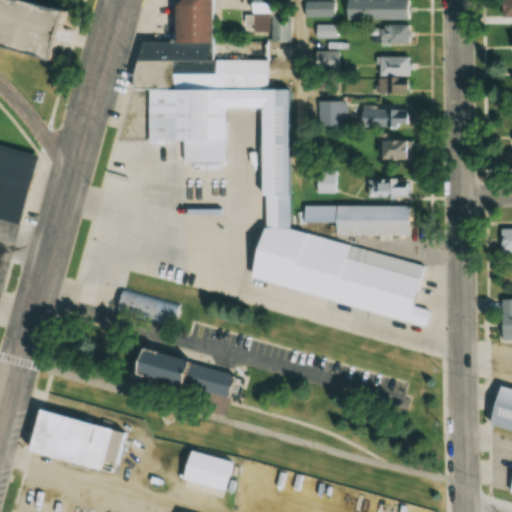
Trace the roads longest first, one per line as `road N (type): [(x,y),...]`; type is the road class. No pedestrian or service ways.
road 1 (tertiary): [(466,511),(460,0)]
road 2 (tertiary): [(0,433),(122,0)]
